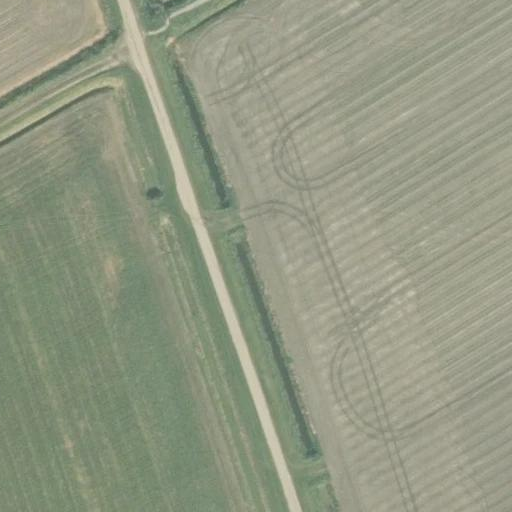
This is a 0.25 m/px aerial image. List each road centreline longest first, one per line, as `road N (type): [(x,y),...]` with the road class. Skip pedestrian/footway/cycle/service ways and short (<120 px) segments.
road 1 (unclassified): [(294,511),(120,0)]
road 2 (track): [(133,41),(0,124)]
